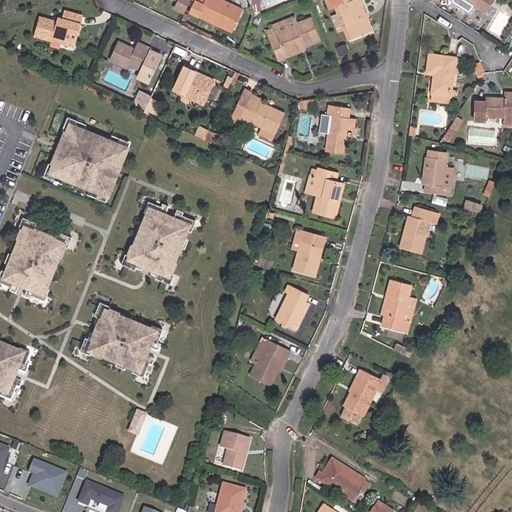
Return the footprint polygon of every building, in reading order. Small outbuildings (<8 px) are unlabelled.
[(183,0),(181,5),(191,10),(195,0),(183,0)] [(201,0),(197,10),(215,18),(217,13),(241,24),(249,7),(234,0),(201,0)] [(358,36),(377,28),(366,0),(340,0),(341,3),(343,2),(345,2),(358,36)] [(354,37),(358,36),(345,2),(343,2),(345,9),(341,11),(346,24),(349,23),(354,37)] [(59,33),(79,38),(83,20),(87,21),(89,13),(70,8),(68,16),(64,15),(63,19),(46,14),(41,33),(58,38),(59,33)] [(239,29),(241,24),(217,13),(215,18),(239,29)] [(310,42),(325,36),(317,15),(283,29),(285,33),(277,36),(285,57),(294,53),(292,49),(310,42)] [(78,43),(79,38),(59,33),(58,38),(78,43)] [(158,50),(159,48),(143,41),(141,47),(156,53),(158,50)] [(292,49),(294,53),(312,46),(310,42),(292,49)] [(147,76),(156,80),(167,54),(158,50),(156,53),(141,47),(139,53),(133,51),(134,48),(123,43),(116,61),(135,68),(135,66),(149,72),(147,76)] [(437,89),(455,92),(462,54),(436,50),(433,69),(444,71),(443,76),(439,75),(437,89)] [(182,87),(211,100),(221,79),(192,65),(182,87)] [(268,95),(257,90),(258,88),(251,85),(249,90),(266,99),(268,95)] [(136,99),(146,103),(150,94),(140,89),(136,99)] [(280,131),(289,110),(266,99),(249,90),(239,110),(280,131)] [(511,122),(511,91),(508,92),(508,98),(504,98),(504,94),(490,94),(489,98),(480,98),(479,117),(490,118),(490,113),(503,113),(503,123),(511,122)] [(347,130),(352,131),(355,115),(351,114),(352,104),(332,101),(331,111),(325,109),(323,120),(334,123),(330,147),(346,150),(349,137),(345,136),(347,130)] [(73,121),(76,122),(78,117),(85,120),(87,115),(76,111),(73,121)] [(451,130),(457,134),(469,115),(463,111),(451,130)] [(132,144),(135,138),(125,135),(127,130),(121,128),(119,134),(93,125),(95,118),(87,115),(85,120),(78,117),(76,122),(70,138),(75,140),(73,147),(67,145),(61,161),(58,168),(64,171),(74,174),(75,172),(100,182),(99,184),(109,187),(115,190),(118,184),(122,171),(125,173),(131,157),(128,156),(132,144)] [(209,136),(212,129),(203,125),(200,132),(209,136)] [(470,127),(469,141),(491,142),(491,128),(470,127)] [(209,136),(218,141),(222,133),(212,129),(209,136)] [(127,130),(125,135),(135,138),(132,144),(136,145),(139,135),(127,130)] [(283,171),(287,171),(293,150),(289,149),(283,171)] [(449,178),(452,164),(453,152),(438,149),(437,155),(432,154),(428,177),(433,179),(431,185),(456,189),(458,180),(454,179),(449,178)] [(63,175),(64,171),(58,168),(61,161),(58,160),(54,171),(63,175)] [(345,195),(341,194),(345,178),(339,176),(341,168),(322,163),(320,172),(316,187),(322,189),(318,205),(340,211),(345,195)] [(309,186),(316,187),(320,172),(313,170),(309,186)] [(489,188),(493,191),(500,176),(496,174),(489,188)] [(121,185),(118,184),(115,190),(109,187),(107,191),(117,195),(121,185)] [(168,271),(181,276),(186,266),(182,264),(186,254),(185,253),(197,222),(203,224),(207,213),(194,207),(195,204),(189,201),(184,213),(175,210),(180,198),(174,195),(173,199),(160,193),(155,204),(159,206),(147,237),(145,237),(140,247),(137,246),(132,257),(146,262),(148,258),(155,261),(156,258),(165,262),(164,264),(170,267),(168,271)] [(433,225),(437,226),(442,207),(420,202),(417,214),(412,213),(405,241),(427,247),(433,225)] [(46,214),(33,209),(29,220),(32,221),(28,231),(30,232),(18,264),(12,262),(8,273),(22,278),(20,282),(27,284),(31,272),(40,275),(35,288),(42,290),(43,287),(56,291),(60,281),(56,279),(68,247),(70,248),(74,237),(78,239),(82,228),(68,223),(67,227),(60,224),(59,227),(50,223),(51,220),(44,218),(46,214)] [(298,266),(319,272),(328,232),(308,227),(298,266)] [(409,315),(415,295),(419,280),(398,275),(393,291),(397,292),(393,311),(390,322),(414,328),(417,317),(409,315)] [(299,325),(313,299),(308,296),(312,290),(293,280),(287,291),(291,293),(279,314),(299,325)] [(389,310),(393,311),(397,292),(393,291),(389,310)] [(409,315),(417,317),(422,296),(415,295),(409,315)] [(92,341),(87,354),(98,359),(99,355),(109,359),(110,358),(142,370),(140,376),(151,380),(156,366),(160,368),(162,362),(150,357),(153,348),(166,353),(168,347),(165,345),(170,332),(159,328),(157,332),(126,319),(127,318),(116,313),(117,310),(107,305),(101,319),(105,320),(102,328),(105,329),(102,338),(99,336),(96,343),(92,341)] [(246,323),(252,326),(256,317),(249,314),(246,323)] [(252,327),(259,330),(264,321),(256,317),(252,326),(252,327)] [(252,370),(256,371),(275,336),(270,333),(258,356),(259,357),(252,370)] [(291,357),(296,348),(280,339),(275,336),(256,371),(273,381),(282,366),(287,355),(291,357)] [(0,388),(8,392),(6,398),(17,402),(23,389),(26,390),(29,384),(17,379),(20,370),(33,376),(35,370),(32,368),(37,355),(27,350),(25,355),(0,343),(0,388)] [(282,366),(286,368),(291,357),(287,355),(282,366)] [(368,411),(369,412),(384,385),(389,387),(394,379),(368,366),(350,401),(368,411)] [(154,412),(158,405),(148,400),(137,421),(147,426),(147,425),(139,421),(146,408),(154,412)] [(364,419),(368,411),(350,401),(346,410),(364,419)] [(147,425),(154,412),(146,408),(139,421),(147,425)] [(229,463),(246,467),(254,436),(230,428),(225,445),(234,447),(229,463)] [(0,468),(5,471),(16,446),(0,439),(0,468)] [(65,495),(75,471),(42,457),(36,470),(44,473),(39,484),(65,495)] [(367,489),(364,487),(370,477),(337,457),(328,473),(324,479),(359,501),(367,489)] [(367,489),(368,490),(375,480),(370,477),(364,487),(367,489)] [(81,511),(85,505),(75,500),(84,482),(79,479),(64,511),(81,511)] [(124,511),(132,494),(95,479),(87,499),(96,503),(98,497),(117,504),(114,511),(117,511),(124,511)] [(220,511),(244,511),(250,489),(228,483),(220,511)] [(376,511),(377,511),(397,511),(399,509),(383,499),(376,511)]
